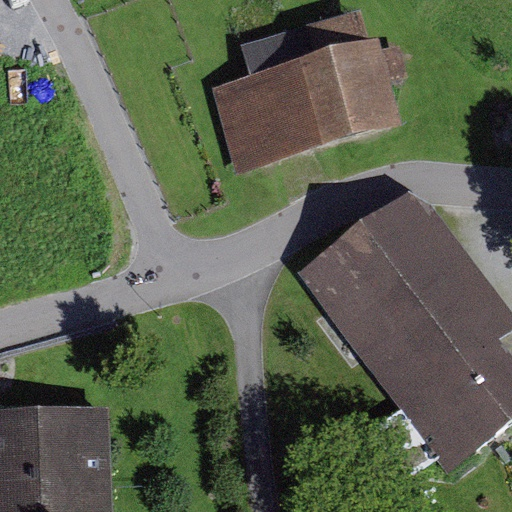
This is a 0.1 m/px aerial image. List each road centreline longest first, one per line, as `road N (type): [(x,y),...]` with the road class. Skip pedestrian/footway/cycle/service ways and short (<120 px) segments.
road 1 (residential): [(180,281),(389,190),(443,181),(511,188)]
road 2 (residential): [(180,281),(126,128),(61,0)]
road 3 (residential): [(0,334),(180,281)]
